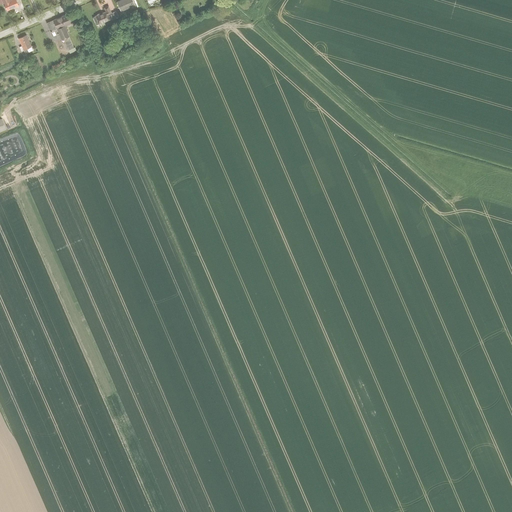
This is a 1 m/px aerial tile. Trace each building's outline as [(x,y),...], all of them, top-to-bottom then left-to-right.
[(2,0),(4,2),(7,10),(20,5),(17,0),(2,0)] [(133,0),(119,0),(117,1),(122,11),(136,5),(133,0)] [(106,10),(96,15),(100,24),(109,20),(108,16),(113,14),(112,13),(109,6),(105,8),(106,10)] [(74,22),(70,14),(63,18),(63,16),(57,18),(57,19),(54,20),(58,28),(65,25),(74,22)] [(54,20),(48,22),(52,31),(58,28),(54,20)] [(65,25),(58,28),(62,39),(70,36),(65,25)] [(27,34),(19,38),(24,49),(32,46),(27,34)] [(61,43),(63,49),(68,47),(73,44),(70,36),(62,39),(57,41),(59,44),(61,43)] [(71,53),(77,50),(74,44),(73,44),(68,47),(71,53)] [(24,152),(20,138),(0,143),(0,156),(1,156),(2,159),(13,156),(13,155),(24,152)]
